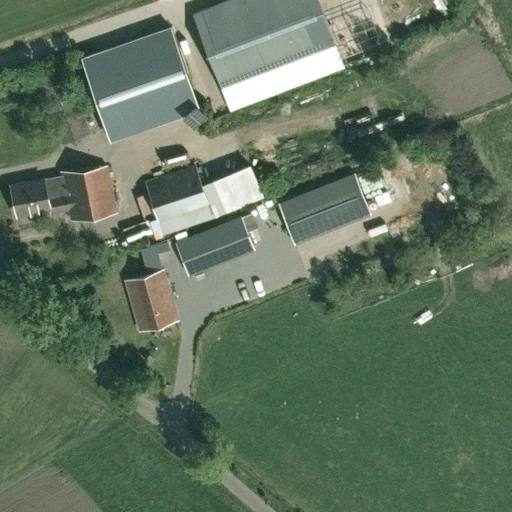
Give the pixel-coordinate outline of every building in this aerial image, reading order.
[(344,66),(318,0),(228,0),(194,13),(230,109),(344,66)] [(170,25),(82,55),(112,139),(200,108),(170,25)] [(35,76),(61,144),(90,132),(74,93),(63,65),(35,76)] [(44,177),(44,179),(10,185),(16,214),(50,207),(51,212),(68,209),(71,219),(116,212),(106,165),(61,171),(61,174),(44,177)] [(144,183),(157,219),(208,202),(194,165),(144,183)] [(368,213),(353,176),(279,205),(294,243),(368,213)] [(176,242),(189,273),(254,248),(241,217),(176,242)] [(126,279),(140,330),(176,320),(162,269),(126,279)]
